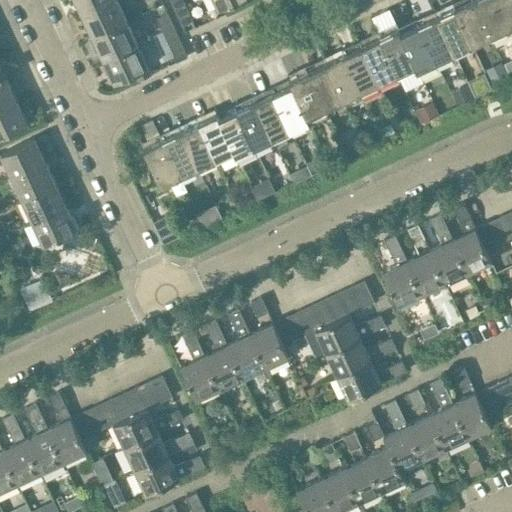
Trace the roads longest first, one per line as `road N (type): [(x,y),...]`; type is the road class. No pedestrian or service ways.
road 1 (residential): [(164,297),(511,137)]
road 2 (residential): [(81,127),(355,0)]
road 3 (residential): [(164,297),(81,127)]
road 4 (residential): [(0,374),(164,297)]
road 5 (residential): [(81,127),(22,0)]
